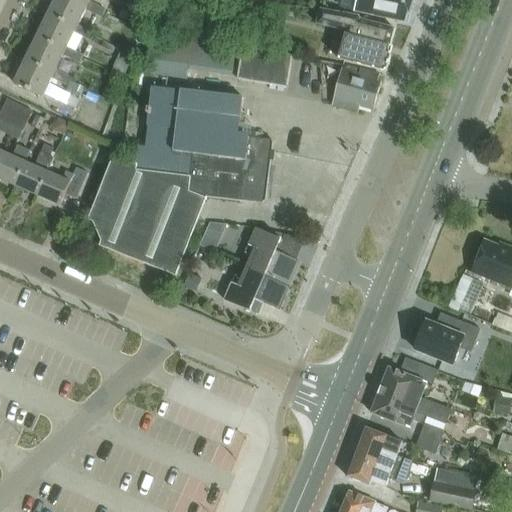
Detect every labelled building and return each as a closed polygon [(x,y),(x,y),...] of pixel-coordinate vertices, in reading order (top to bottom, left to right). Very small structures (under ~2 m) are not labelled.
[(73,0),(58,0),(50,17),(77,30),(79,25),(87,11),(102,19),(106,10),(91,3),(89,7),(73,0)] [(408,24),(413,0),(357,0),(354,12),(396,21),(408,24)] [(389,53),(394,30),(361,21),(360,18),(321,11),(317,25),(346,33),(339,61),(386,72),(390,58),(389,53)] [(77,30),(50,17),(38,40),(66,53),(68,48),(75,34),(91,41),(95,34),(79,25),(77,30)] [(153,34),(147,74),(160,76),(166,36),(153,34)] [(180,38),(166,36),(160,76),(173,78),(180,38)] [(193,40),(180,38),(173,78),(187,80),(189,65),(193,40)] [(38,40),(27,63),(54,76),(57,71),(64,57),(79,65),(84,56),(68,48),(66,53),(38,40)] [(204,42),(193,40),(189,65),(200,67),(204,42)] [(215,43),(204,42),(200,67),(211,68),(215,43)] [(226,45),(215,43),(211,68),(222,70),(226,45)] [(222,70),(221,74),(236,76),(240,47),(226,45),(222,70)] [(288,87),(293,55),(243,48),(238,79),(288,87)] [(54,76),(27,63),(16,86),(43,99),(53,79),(68,87),(73,79),(57,71),(54,76)] [(372,113),(380,84),(376,83),(378,75),(360,70),(359,75),(342,70),(332,108),(357,115),(358,109),(372,113)] [(207,198),(263,204),(271,142),(238,138),(242,99),(153,88),(146,149),(139,148),(137,166),(113,163),(90,221),(94,223),(103,243),(101,247),(177,276),(199,219),(207,198)] [(3,110),(28,122),(33,112),(8,100),(3,110)] [(0,119),(24,131),(28,122),(3,110),(0,116),(0,119)] [(108,126),(88,117),(84,127),(103,136),(108,126)] [(0,130),(19,140),(24,131),(0,119),(0,130)] [(4,153),(0,161),(0,180),(16,187),(26,163),(25,162),(30,150),(18,145),(13,157),(4,153)] [(16,187),(39,197),(49,173),(48,172),(54,159),(41,153),(35,167),(26,163),(16,187)] [(49,173),(39,197),(61,207),(67,195),(77,200),(88,174),(77,170),(72,183),(49,173)] [(252,258),(247,269),(290,287),(301,264),(278,253),(283,242),(257,230),(245,255),(252,258)] [(511,249),(500,245),(499,247),(485,242),(473,273),(511,288),(511,249)] [(290,287),(247,269),(242,280),(236,278),(225,303),(251,315),(257,301),(279,311),(290,287)] [(189,276),(185,286),(194,289),(198,280),(189,276)] [(428,322),(418,350),(445,360),(457,365),(463,348),(474,352),(483,328),(461,320),(456,332),(428,322)] [(417,410),(415,414),(445,425),(451,411),(420,400),(427,384),(388,370),(378,395),(417,410)] [(417,410),(378,395),(371,415),(409,429),(415,414),(417,410)] [(444,431),(425,425),(421,436),(440,443),(444,431)] [(365,430),(354,461),(375,468),(382,451),(397,457),(402,443),(365,430)] [(497,451),(511,455),(511,438),(502,435),(497,451)] [(421,436),(417,447),(436,454),(440,443),(421,436)] [(375,468),(354,461),(347,479),(369,487),(370,483),(385,489),(397,457),(382,451),(375,468)] [(431,502),(473,511),(480,478),(438,469),(431,502)] [(349,493),(341,511),(386,511),(388,510),(374,504),(375,503),(349,493)] [(443,511),(444,508),(418,502),(416,511),(443,511)]
